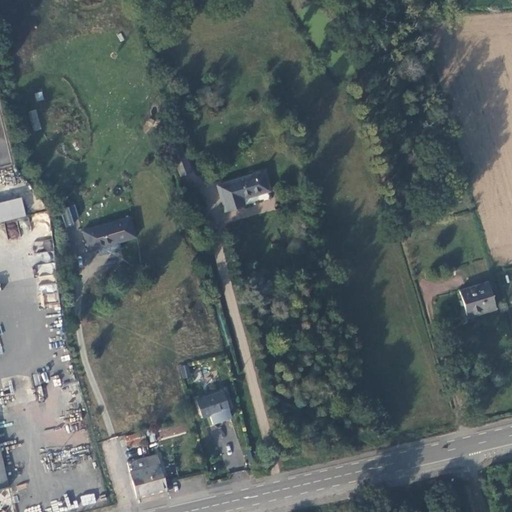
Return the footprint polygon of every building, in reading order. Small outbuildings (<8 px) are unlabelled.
[(182,147),(171,151),(179,175),(191,171),(186,159),(182,147)] [(263,171),(217,185),(225,210),(243,205),(241,198),(269,190),(263,171)] [(21,197),(0,202),(0,222),(26,215),(21,197)] [(129,217),(82,231),(89,251),(135,237),(129,217)] [(487,283),(459,291),(466,315),(482,310),(483,313),(496,308),(487,283)] [(1,377),(16,373),(15,369),(0,372),(1,377)] [(31,370),(16,373),(1,377),(0,377),(7,407),(37,401),(31,370)] [(222,390),(196,398),(202,417),(210,414),(212,423),(230,417),(222,390)] [(160,438),(188,432),(185,421),(158,427),(160,438)] [(143,431),(125,436),(127,445),(145,440),(143,431)] [(0,443),(0,449),(6,476),(17,473),(9,441),(0,443)] [(0,489),(9,488),(6,476),(0,449),(0,489)] [(137,498),(167,491),(165,484),(157,455),(148,457),(148,456),(127,462),(137,498)]
